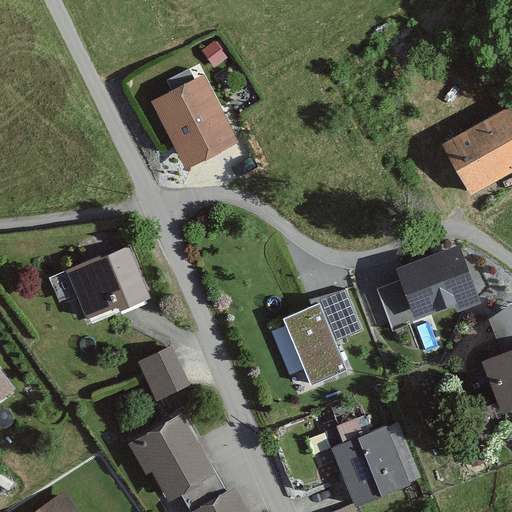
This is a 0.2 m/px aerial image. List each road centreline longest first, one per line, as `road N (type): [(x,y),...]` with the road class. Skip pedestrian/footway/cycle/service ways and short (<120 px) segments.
road 1 (residential): [(511,261),(472,235),(446,230),(367,258),(340,258),(237,197),(153,204)]
road 2 (residential): [(153,204),(285,511)]
road 3 (residential): [(54,0),(153,204)]
road 4 (residential): [(0,225),(153,204)]
